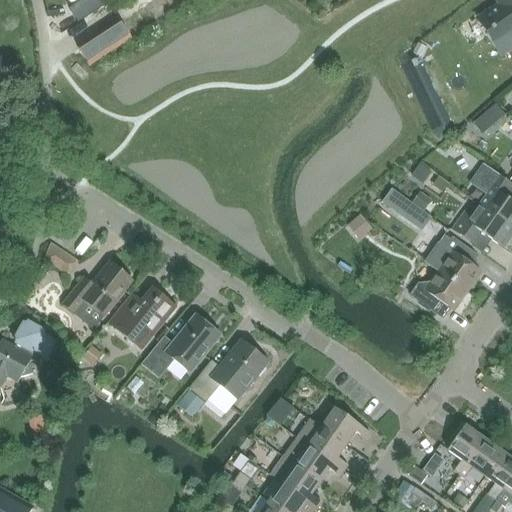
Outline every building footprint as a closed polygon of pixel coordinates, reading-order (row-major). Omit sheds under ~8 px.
[(92,14),(110,3),(107,0),(90,0),(85,4),(92,14)] [(155,0),(132,0),(139,11),(155,0)] [(511,0),(495,0),(493,2),(495,5),(474,20),(501,59),(511,51),(511,0)] [(496,105),(473,124),(481,135),(505,115),(496,105)] [(486,196),(479,206),(511,228),(511,202),(505,197),(511,187),(511,185),(494,172),(480,192),(486,196)] [(392,189),(381,203),(421,233),(432,219),(392,189)] [(431,201),(419,192),(411,203),(423,212),(431,201)] [(501,247),(511,231),(511,228),(479,206),(472,215),(466,211),(453,230),(472,244),(480,233),(501,247)] [(359,241),(371,231),(359,216),(346,226),(359,241)] [(428,264),(438,271),(467,292),(480,273),(468,264),(475,254),(452,238),(450,241),(446,238),(444,237),(425,262),(428,264)] [(78,262),(50,244),(43,261),(67,277),(78,262)] [(102,318),(131,281),(108,263),(89,286),(81,279),(61,306),(74,316),(83,304),(102,318)] [(453,311),(467,292),(438,271),(429,283),(418,285),(410,296),(419,302),(417,304),(428,312),(430,309),(442,318),(450,308),(453,311)] [(131,298),(109,325),(129,341),(138,349),(148,337),(158,325),(160,326),(174,308),(152,290),(140,305),(131,298)] [(187,373),(218,336),(194,317),(172,345),(162,337),(140,365),(158,379),(172,361),(187,373)] [(14,349),(2,341),(0,344),(0,387),(6,377),(17,383),(19,379),(33,376),(28,363),(31,358),(30,358),(33,353),(45,360),(55,342),(43,336),(44,335),(25,324),(14,343),(16,344),(14,349)] [(225,414),(266,363),(241,342),(220,368),(211,361),(188,389),(206,403),(208,400),(225,414)] [(103,356),(90,347),(82,359),(94,368),(103,356)] [(134,395),(143,383),(136,377),(126,389),(134,395)] [(186,415),(195,403),(186,396),(177,408),(186,415)] [(320,427),(344,445),(352,433),(363,441),(368,434),(333,409),(320,427)] [(275,424),(267,419),(260,429),(267,434),(275,424)] [(344,445),(314,423),(309,419),(294,440),(341,472),(345,466),(334,459),(344,445)] [(457,475),(482,440),(463,426),(446,451),(459,460),(451,471),(457,475)] [(337,478),(341,472),(294,440),(282,458),(317,482),(326,470),(337,478)] [(484,477),(501,453),(482,440),(457,475),(462,479),(470,468),(484,477)] [(495,502),(511,477),(511,460),(501,453),(484,477),(494,484),(486,495),(495,502)] [(308,496),(317,482),(282,458),(270,476),(281,483),(280,485),(304,501),(303,502),(314,509),(319,503),(308,496)] [(247,463),(234,480),(245,488),(257,470),(247,463)] [(428,477),(414,467),(407,476),(421,486),(428,477)] [(508,511),(511,511),(511,477),(495,502),(496,502),(490,511),(491,511),(497,511),(501,507),(508,511)] [(245,488),(234,480),(230,486),(241,493),(245,488)] [(404,481),(392,500),(402,507),(411,495),(415,489),(404,481)] [(280,485),(267,503),(279,511),(312,511),(314,509),(303,502),(304,501),(280,485)] [(0,511),(29,511),(32,508),(0,489),(0,511)] [(411,495),(421,502),(425,496),(415,489),(411,495)] [(432,509),(436,503),(425,496),(421,502),(432,509)] [(460,510),(465,503),(455,497),(451,504),(460,510)] [(477,511),(480,509),(469,501),(460,511),(477,511)] [(279,511),(267,503),(260,511),(279,511)]
